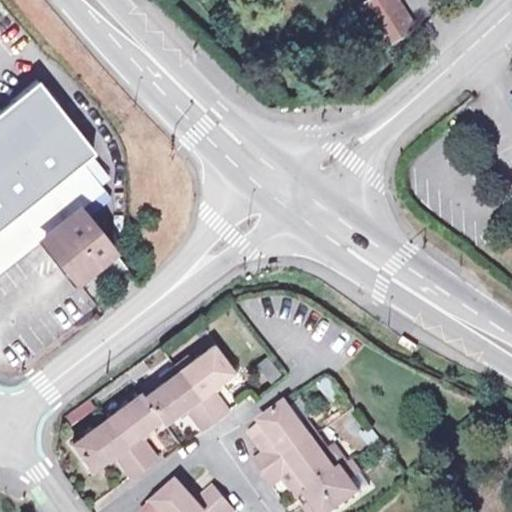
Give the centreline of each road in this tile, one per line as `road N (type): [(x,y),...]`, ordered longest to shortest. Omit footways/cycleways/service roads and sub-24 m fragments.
road 1 (tertiary): [(0,426),(288,189)]
road 2 (secondary): [(70,0),(190,135),(288,189)]
road 3 (tertiary): [(511,3),(346,152),(288,189)]
road 4 (secondary): [(288,189),(382,287),(511,370)]
road 5 (secondary): [(511,323),(288,189)]
road 6 (secondary): [(288,189),(115,0)]
road 7 (residential): [(206,440),(289,377),(298,353)]
road 8 (residential): [(105,511),(206,440)]
